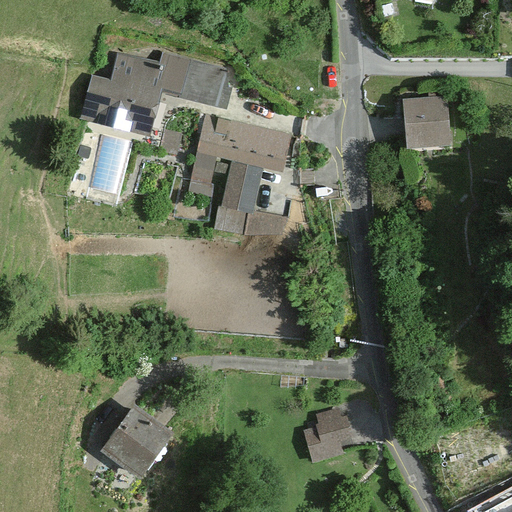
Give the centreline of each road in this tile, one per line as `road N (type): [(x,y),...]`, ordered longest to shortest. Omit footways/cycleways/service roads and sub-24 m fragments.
road 1 (unclassified): [(430,511),(370,375),(342,0)]
road 2 (unknown): [(352,140),(233,111)]
